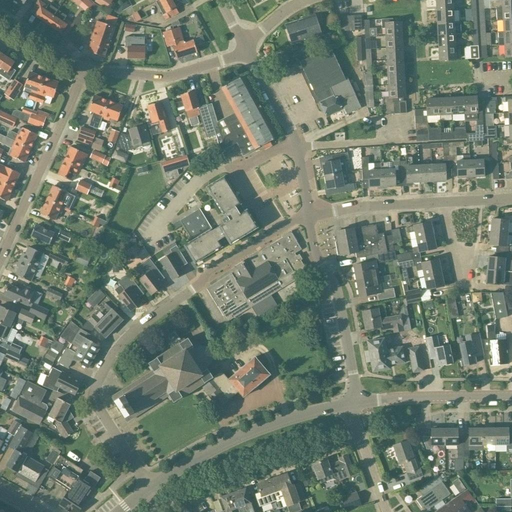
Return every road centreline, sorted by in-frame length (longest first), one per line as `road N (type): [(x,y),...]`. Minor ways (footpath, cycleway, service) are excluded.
road 1 (residential): [(149,487),(94,395),(112,354),(208,271),(306,217)]
road 2 (tertiary): [(149,487),(209,449),(287,417),(354,402)]
road 3 (residential): [(357,432),(157,508)]
road 4 (residential): [(0,257),(83,70)]
road 5 (tertiary): [(354,402),(336,289),(313,250),(306,217)]
road 6 (unclassified): [(247,49),(167,77),(83,70)]
road 7 (tertiary): [(354,402),(511,396)]
road 8 (residential): [(306,217),(443,201)]
